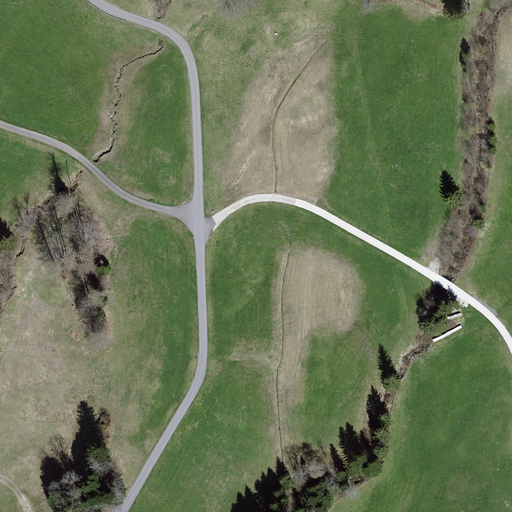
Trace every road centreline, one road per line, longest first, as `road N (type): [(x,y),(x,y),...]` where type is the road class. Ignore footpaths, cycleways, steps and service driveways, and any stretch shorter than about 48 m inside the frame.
road 1 (unclassified): [(88,0),(167,34),(191,73),(202,352),(185,411),(117,511)]
road 2 (track): [(511,343),(483,309),(317,211),(244,200),(197,233)]
road 3 (track): [(0,126),(54,144),(136,202),(196,213)]
